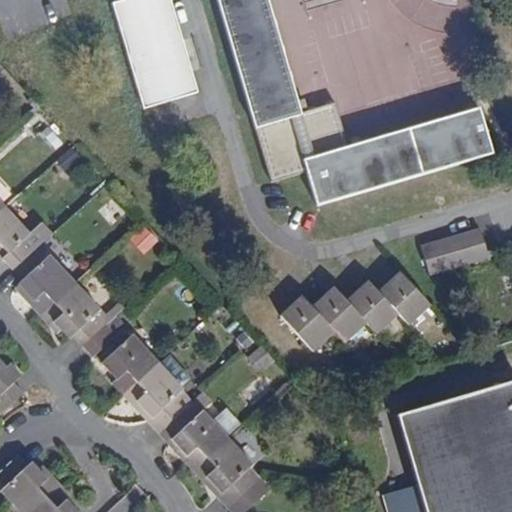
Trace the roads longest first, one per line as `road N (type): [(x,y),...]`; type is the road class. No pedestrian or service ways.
road 1 (residential): [(181,511),(127,444),(71,423)]
road 2 (residential): [(71,423),(70,401),(0,318)]
